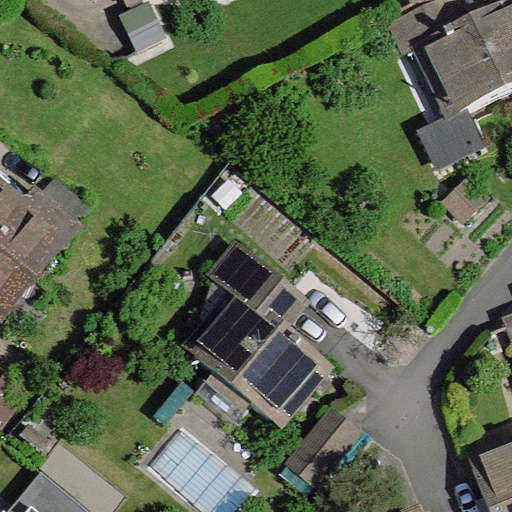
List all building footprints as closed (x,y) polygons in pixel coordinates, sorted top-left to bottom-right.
[(467,28),(452,0),(450,0),(422,14),(394,27),(409,57),(428,47),(467,28)] [(415,0),(422,14),(450,0),(415,0)] [(511,5),(467,28),(428,47),(462,118),(511,94),(511,5)] [(479,151),(465,122),(427,140),(441,169),(479,151)] [(488,202),(472,186),(450,207),(467,223),(488,202)] [(0,196),(0,311),(5,316),(74,235),(40,209),(27,220),(0,196)] [(245,301),(197,360),(274,424),(325,363),(288,333),(308,309),(239,251),(218,277),(245,301)] [(31,393),(8,376),(1,386),(0,387),(0,432),(1,433),(31,393)] [(361,436),(335,414),(289,468),(316,490),(361,436)] [(511,511),(511,455),(476,471),(492,511),(511,511)] [(83,511),(43,478),(13,511),(83,511)]
